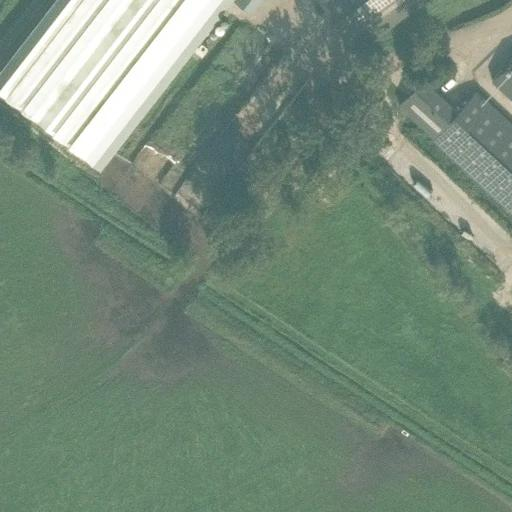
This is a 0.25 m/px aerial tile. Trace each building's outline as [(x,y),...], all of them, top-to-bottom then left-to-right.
[(49,0),(0,64),(0,87),(100,165),(227,0),(49,0)] [(239,0),(251,9),(258,0),(239,0)] [(423,0),(319,0),(355,49),(423,0)] [(511,57),(491,80),(511,99),(511,57)] [(398,104),(433,137),(432,138),(511,211),(511,126),(474,92),(456,112),(421,79),(398,104)] [(511,329),(511,294),(494,312),(511,329)]
